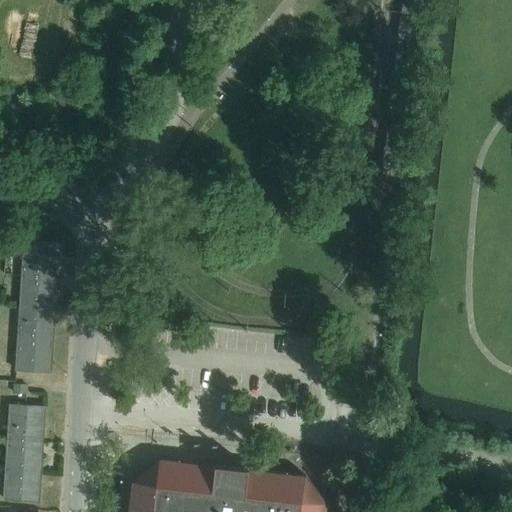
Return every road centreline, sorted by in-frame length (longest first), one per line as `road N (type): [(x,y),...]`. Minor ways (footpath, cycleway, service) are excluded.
road 1 (residential): [(74,511),(94,203)]
road 2 (residential): [(94,203),(167,120),(188,0)]
